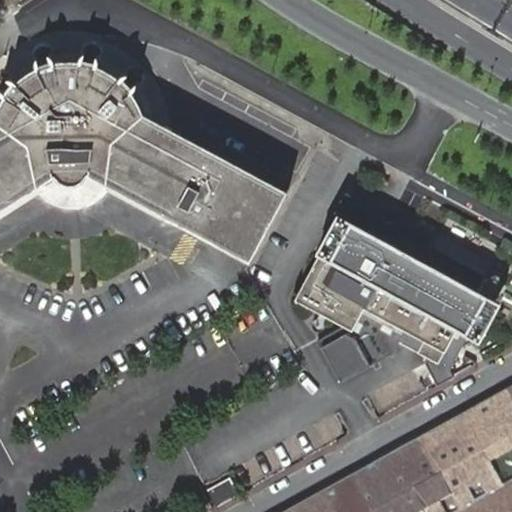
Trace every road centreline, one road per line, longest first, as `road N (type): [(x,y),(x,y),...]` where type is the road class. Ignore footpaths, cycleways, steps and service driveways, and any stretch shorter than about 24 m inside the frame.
road 1 (residential): [(511,374),(256,511)]
road 2 (primary): [(287,0),(511,125)]
road 3 (primary): [(399,0),(511,69)]
